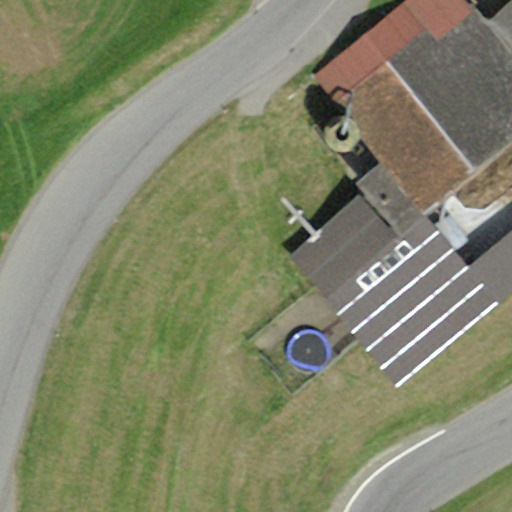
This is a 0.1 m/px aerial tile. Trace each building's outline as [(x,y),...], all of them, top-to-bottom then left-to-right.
[(511,54),(467,0),(402,0),(313,74),(385,160),(358,182),(398,231),(511,137),(511,54)] [(511,0),(505,0),(488,16),(511,41),(511,0)] [(352,122),(349,119),(345,117),(340,116),(335,117),(331,120),(328,123),(326,128),(326,132),(327,137),(330,141),(334,144),(339,146),(344,146),(349,144),(352,141),(355,136),(356,131),(355,126),(352,122)] [(395,236),(358,195),(290,256),(327,297),(395,236)] [(511,229),(458,273),(487,308),(511,287),(511,229)]
